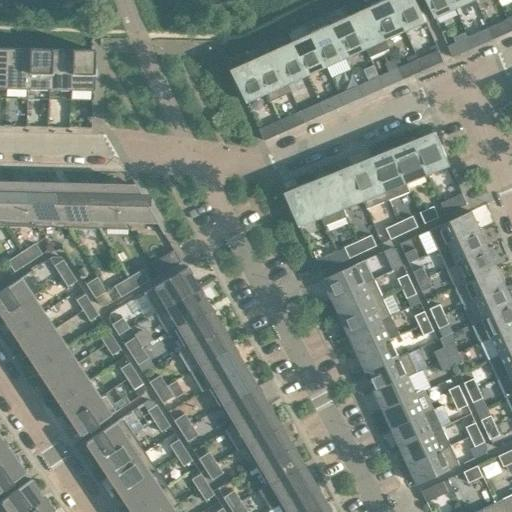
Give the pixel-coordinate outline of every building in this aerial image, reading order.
[(405,29),(391,0),(383,0),(371,6),(385,38),(405,29)] [(425,20),(416,0),(391,0),(405,29),(425,20)] [(427,0),(434,16),(455,7),(451,0),(427,0)] [(371,6),(351,15),(366,47),(370,57),(390,48),(385,38),(371,6)] [(366,47),(351,15),(331,24),(346,56),(366,47)] [(498,23),(504,34),(511,30),(511,27),(508,19),(498,23)] [(346,56),(331,24),(312,32),(326,65),(346,56)] [(479,32),(484,43),(493,39),(488,27),(479,32)] [(326,65),(312,32),(292,41),(307,74),(326,65)] [(459,41),(464,52),(474,47),(469,36),(459,41)] [(307,74),(292,41),(272,50),(287,83),(288,82),(307,74)] [(5,87),(6,87),(13,88),(13,94),(28,94),(28,88),(27,88),(27,47),(6,47),(5,87)] [(27,88),(28,88),(35,88),(35,94),(49,95),(49,88),(48,88),(49,48),(27,47),(27,88)] [(48,88),(49,88),(57,89),(56,95),(71,95),(71,89),(70,89),(71,48),(49,48),(48,88)] [(70,89),(71,89),(78,89),(78,95),(92,95),(93,49),(71,48),(70,89)] [(429,54),(434,65),(444,61),(439,49),(429,54)] [(272,50),(253,59),(267,92),(271,101),(291,92),(287,83),(272,50)] [(418,58),(409,63),(414,74),(423,70),(418,58)] [(247,101),(266,92),(267,92),(253,59),(232,68),(247,101)] [(398,67),(389,72),(394,83),(404,78),(398,67)] [(379,76),(369,80),(374,92),(384,87),(379,76)] [(359,85),(349,89),(354,100),(364,96),(359,85)] [(339,93),(329,98),(334,109),(344,105),(339,93)] [(319,102),(310,106),(315,118),(324,114),(319,102)] [(290,115),(295,127),(305,122),(300,111),(290,115)] [(275,135),(285,131),(280,120),(270,124),(275,135)] [(449,164),(436,131),(414,140),(427,173),(449,164)] [(393,148),(406,181),(427,173),(414,140),(393,148)] [(393,148),(372,157),(385,190),(389,199),(410,191),(406,181),(393,148)] [(372,157),(351,166),(364,199),(368,208),(389,199),(385,190),(372,157)] [(343,207),(363,199),(364,199),(351,166),(329,174),(343,207)] [(325,225),(347,216),(343,207),(329,174),(308,183),(322,216),(325,225)] [(0,181),(0,216),(6,226),(37,227),(10,182),(0,181)] [(10,182),(37,227),(68,227),(41,182),(10,182)] [(41,182),(68,227),(99,228),(72,183),(41,182)] [(72,183),(99,228),(130,229),(103,184),(72,183)] [(286,192),(300,224),(322,216),(308,183),(286,192)] [(157,221),(135,185),(103,184),(130,229),(131,229),(126,220),(155,221),(156,222),(157,221)] [(467,203),(462,192),(441,202),(446,213),(467,203)] [(439,216),(434,205),(420,212),(425,223),(439,216)] [(471,210),(429,230),(438,249),(448,245),(480,230),(471,210)] [(418,226),(413,215),(400,221),(405,232),(418,226)] [(386,228),(391,238),(405,232),(400,221),(386,228)] [(448,245),(438,249),(447,267),(456,263),(488,248),(480,230),(448,245)] [(377,245),(372,234),(358,240),(363,251),(377,245)] [(345,247),(350,258),(363,251),(358,240),(345,247)] [(41,253),(34,243),(21,251),(27,262),(41,253)] [(419,258),(414,248),(405,253),(409,262),(419,258)] [(456,263),(447,267),(455,286),(465,282),(497,267),(488,248),(456,263)] [(157,274),(180,261),(173,249),(150,263),(157,274)] [(342,261),(337,250),(316,260),(321,271),(342,261)] [(7,260),(14,271),(27,262),(21,251),(7,260)] [(389,260),(394,269),(404,265),(399,255),(389,260)] [(60,276),(69,270),(61,256),(51,256),(49,258),(60,276)] [(365,259),(324,278),(333,297),(365,282),(374,278),(365,259)] [(187,266),(143,292),(155,313),(196,288),(196,287),(188,274),(189,274),(186,268),(187,267),(187,266)] [(423,267),(413,271),(418,281),(427,276),(423,267)] [(473,300),(505,285),(497,267),(465,282),(455,286),(464,304),(473,300)] [(149,279),(142,268),(128,277),(135,288),(149,279)] [(69,270),(60,276),(67,287),(76,281),(69,270)] [(32,295),(38,291),(27,274),(30,272),(29,271),(0,289),(0,315),(31,295),(32,295)] [(408,274),(398,278),(402,288),(412,283),(408,274)] [(85,283),(94,298),(105,291),(96,276),(85,283)] [(422,291),(432,286),(427,276),(418,281),(422,291)] [(113,285),(120,296),(135,288),(128,277),(113,285)] [(374,278),(365,282),(333,297),(341,316),(383,297),(374,278)] [(407,298),(417,293),(412,283),(402,288),(407,298)] [(511,299),(505,285),(473,300),(464,304),(473,323),(511,304),(511,299)] [(167,333),(174,329),(173,328),(208,307),(200,294),(201,293),(197,288),(199,287),(198,286),(196,287),(196,288),(155,313),(167,333)] [(105,291),(94,298),(98,304),(105,306),(112,301),(105,291)] [(82,310),(91,304),(84,293),(75,299),(82,310)] [(0,321),(1,322),(1,323),(5,321),(12,332),(43,312),(32,295),(31,295),(0,315),(0,321)] [(350,334),(391,315),(383,297),(341,316),(350,334)] [(91,304),(82,310),(89,321),(99,315),(91,304)] [(440,304),(430,308),(435,318),(444,313),(440,304)] [(511,304),(473,323),(481,342),(490,337),(511,327),(511,304)] [(174,329),(185,347),(185,348),(219,327),(219,326),(211,313),(212,313),(209,307),(210,307),(210,306),(208,307),(173,328),(174,329)] [(425,311),(415,315),(419,325),(429,320),(425,311)] [(19,343),(16,345),(20,351),(54,329),(43,312),(12,332),(19,343)] [(439,328),(449,323),(444,313),(435,318),(439,328)] [(358,353),(391,338),(400,334),(391,315),(350,334),(358,353)] [(129,328),(122,317),(111,324),(118,335),(129,328)] [(424,335),(434,330),(429,320),(419,325),(424,335)] [(190,372),(197,368),(197,367),(231,347),(231,346),(223,333),(224,332),(221,327),(222,326),(221,325),(219,326),(219,327),(185,348),(185,347),(178,351),(190,372)] [(104,344),(113,338),(106,327),(97,333),(104,344)] [(511,327),(490,337),(481,342),(490,360),(499,356),(511,349),(511,327)] [(65,346),(54,329),(20,351),(23,356),(24,357),(27,355),(35,366),(65,346)] [(130,354),(141,347),(135,336),(124,343),(130,354)] [(113,338),(104,344),(111,355),(121,349),(113,338)] [(399,356),(391,338),(358,353),(367,371),(399,357),(399,356)] [(454,342),(444,346),(449,356),(459,352),(454,342)] [(233,345),(231,346),(231,347),(197,367),(197,368),(208,387),(243,366),(242,366),(234,352),(235,352),(232,347),(234,346),(233,345)] [(42,377),(39,379),(42,385),(76,363),(65,346),(35,366),(42,377)] [(435,351),(439,361),(449,356),(444,346),(435,351)] [(141,347),(130,354),(137,364),(148,357),(141,347)] [(511,349),(499,356),(490,360),(498,379),(511,372),(511,349)] [(399,357),(367,371),(375,390),(408,375),(417,371),(408,352),(399,357)] [(459,352),(449,356),(453,366),(463,362),(459,352)] [(439,361),(444,371),(453,366),(449,356),(439,361)] [(126,379),(136,373),(129,362),(119,368),(126,379)] [(46,391),(50,389),(57,400),(88,380),(76,363),(42,385),(46,390),(46,391)] [(244,366),(245,365),(245,364),(242,366),(243,366),(208,387),(220,406),(254,386),(254,385),(246,372),(247,372),(244,366)] [(511,372),(498,379),(507,397),(511,394),(511,372)] [(136,373),(126,379),(133,389),(143,383),(136,373)] [(155,392),(166,385),(159,375),(149,382),(155,392)] [(384,409),(416,394),(408,376),(408,375),(375,390),(384,409)] [(474,378),(464,382),(469,392),(478,388),(474,378)] [(64,411),(61,413),(65,419),(99,397),(98,396),(88,380),(57,400),(64,411)] [(256,384),(254,385),(254,386),(220,406),(231,425),(231,426),(266,405),(258,392),(259,391),(255,386),(257,385),(256,384)] [(166,385),(155,392),(162,403),(173,396),(166,385)] [(459,385),(449,389),(453,399),(463,395),(459,385)] [(473,402),(483,397),(478,388),(469,392),(473,402)] [(105,392),(98,396),(99,397),(65,419),(68,424),(69,425),(72,423),(80,434),(120,408),(119,407),(116,409),(105,392)] [(392,427),(425,412),(416,394),(384,409),(392,427)] [(458,409),(468,404),(463,395),(453,399),(458,409)] [(147,399),(142,403),(146,410),(153,421),(163,415),(156,404),(154,400),(147,399)] [(237,450),(243,446),(277,425),(269,411),(270,411),(267,405),(268,405),(268,404),(266,405),(231,426),(231,425),(224,429),(237,450)] [(401,446),(442,427),(434,408),(425,412),(392,427),(401,446)] [(180,430),(191,423),(184,413),(173,420),(180,430)] [(92,453),(89,455),(92,461),(133,434),(122,418),(125,416),(124,415),(84,441),(92,453)] [(163,415),(153,421),(160,432),(170,426),(163,415)] [(491,415),(481,419),(486,429),(495,425),(491,415)] [(476,422),(466,426),(470,436),(480,432),(476,422)] [(191,423),(180,430),(187,441),(198,434),(191,423)] [(279,423),(277,425),(243,446),(255,465),(289,445),(289,444),(281,431),(282,430),(279,425),(280,424),(279,423)] [(490,439),(500,435),(495,425),(486,429),(490,439)] [(410,464),(451,445),(442,427),(401,446),(410,464)] [(475,446),(485,441),(480,432),(470,436),(475,446)] [(96,467),(100,465),(107,476),(144,451),(133,434),(92,461),(96,466),(96,467)] [(0,464),(13,455),(12,455),(5,444),(5,443),(2,439),(2,438),(1,437),(0,438),(1,439),(0,439),(0,464)] [(175,455),(185,449),(178,438),(168,444),(175,455)] [(291,443),(289,444),(289,445),(255,465),(266,485),(301,464),(300,464),(293,451),(293,450),(290,445),(292,444),(291,443)] [(418,484),(460,465),(451,445),(410,464),(418,484)] [(185,449),(175,455),(182,466),(192,460),(185,449)] [(511,449),(499,455),(504,466),(506,465),(511,462),(511,449)] [(115,487),(111,489),(115,495),(156,468),(144,451),(107,476),(115,487)] [(205,469),(215,462),(209,451),(198,458),(205,469)] [(0,490),(26,472),(25,471),(24,471),(16,461),(17,460),(14,455),(13,454),(12,455),(13,455),(0,464),(0,490)] [(215,462),(205,469),(211,479),(222,472),(215,462)] [(266,485),(257,490),(269,510),(278,504),(312,484),(312,483),(304,470),(305,470),(302,464),(303,464),(303,462),(300,464),(301,464),(266,485)] [(469,482),(483,476),(478,465),(464,471),(469,482)] [(119,501),(123,499),(130,510),(167,485),(156,468),(115,495),(118,500),(119,501)] [(197,489),(207,483),(200,472),(190,478),(197,489)] [(31,479),(30,478),(0,499),(0,511),(19,511),(42,496),(41,495),(30,480),(31,479)] [(443,481),(422,491),(427,502),(448,492),(443,481)] [(314,482),(312,483),(312,484),(278,504),(282,511),(309,511),(324,504),(324,503),(316,490),(317,489),(313,484),(315,483),(314,482)] [(207,483),(197,489),(205,500),(214,494),(207,483)] [(131,511),(163,511),(171,506),(172,507),(178,503),(167,485),(130,510),(131,511)] [(229,507),(240,500),(234,490),(223,497),(229,507)] [(511,511),(511,494),(496,502),(500,511),(499,511),(511,511)] [(52,511),(45,501),(46,501),(43,496),(42,495),(41,495),(42,496),(19,511),(52,511)] [(240,500),(229,507),(232,511),(244,511),(247,511),(240,500)] [(326,502),(324,503),(324,504),(309,511),(329,511),(327,509),(328,509),(325,504),(327,503),(326,502)] [(499,511),(500,511),(496,502),(474,511),(499,511)]
